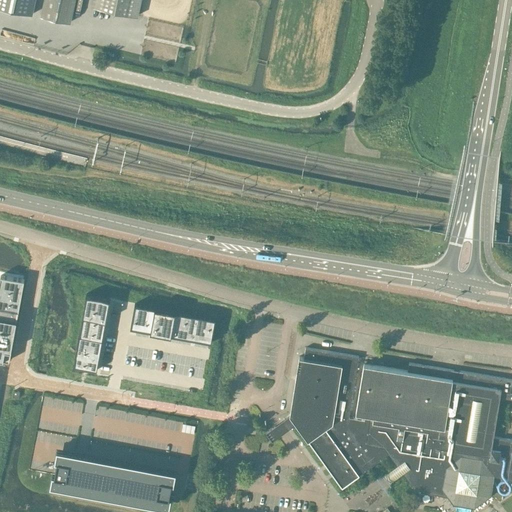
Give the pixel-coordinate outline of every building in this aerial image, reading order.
[(0,0),(0,6),(32,14),(35,0),(0,0)] [(44,0),(41,15),(70,22),(75,0),(44,0)] [(140,0),(93,0),(92,5),(138,15),(140,0)] [(0,357),(8,359),(18,309),(19,299),(23,278),(0,274),(0,357)] [(110,298),(86,294),(73,365),(90,368),(97,369),(110,298)] [(217,318),(136,303),(132,327),(213,341),(217,318)] [(291,414),(285,419),(290,427),(297,422),(309,438),(308,438),(326,464),(329,467),(332,472),(335,476),(342,486),(389,453),(398,465),(395,468),(392,470),(394,473),(396,476),(396,477),(403,472),(416,491),(447,496),(453,504),(457,505),(472,507),(474,507),(491,495),(493,486),(494,478),(494,476),(511,478),(511,438),(506,438),(493,436),(499,401),(500,396),(511,397),(511,392),(511,384),(511,378),(509,378),(409,362),(408,370),(364,363),(356,412),(366,414),(365,419),(349,417),(358,362),(359,356),(306,347),(304,357),(299,356),(291,408),(292,408),(291,414)] [(53,472),(51,483),(170,506),(172,494),(170,494),(172,480),(174,481),(176,469),(57,447),(55,459),(57,459),(55,472),(53,472)]
